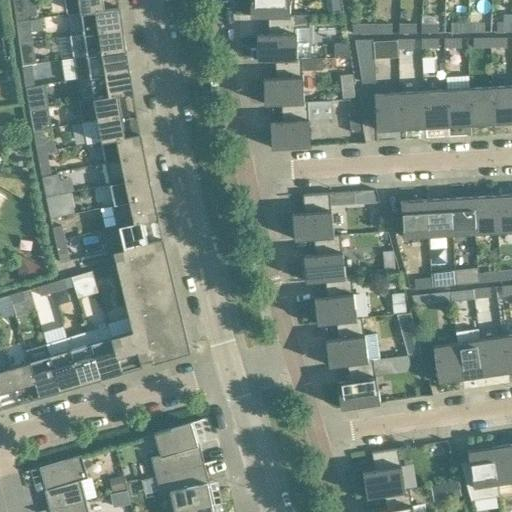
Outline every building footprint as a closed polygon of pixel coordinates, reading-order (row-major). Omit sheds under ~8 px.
[(12,0),(16,22),(28,20),(25,0),(12,0)] [(65,0),(67,14),(80,12),(120,7),(118,0),(65,0)] [(269,15),(289,15),(289,0),(250,0),(250,16),(269,15)] [(123,28),(120,7),(80,12),(83,34),(123,28)] [(269,33),(257,34),(257,60),(275,60),(275,59),(296,59),(296,58),(296,27),(310,27),(310,14),(289,15),(269,15),(269,16),(269,33)] [(511,22),(497,23),(497,32),(511,31),(511,22)] [(451,23),(451,32),(468,32),(467,23),(451,23)] [(484,23),(467,23),(468,32),(484,32),(484,23)] [(353,34),(375,34),(375,24),(352,25),(353,34)] [(375,24),(375,34),(392,33),(391,24),(375,24)] [(399,24),(399,33),(416,33),(416,24),(399,24)] [(421,24),(421,33),(438,33),(438,24),(421,24)] [(29,25),(17,27),(19,41),(31,40),(29,25)] [(83,34),(71,36),(74,57),(126,49),(123,28),(83,34)] [(490,38),(490,47),(507,47),(506,37),(490,38)] [(461,38),(444,38),(444,48),(461,47),(461,38)] [(473,47),(490,47),(490,38),(473,38),(473,47)] [(374,81),(372,39),(355,40),(362,82),(374,81)] [(414,39),(397,39),(397,48),(414,48),(414,39)] [(438,39),(421,39),(421,48),(438,48),(438,39)] [(32,41),(19,43),(22,65),(31,64),(36,63),(32,41)] [(349,43),(334,43),(334,57),(351,57),(349,43)] [(126,49),(74,57),(77,79),(90,77),(129,70),(126,49)] [(310,58),(302,58),(302,69),(322,69),(322,57),(310,58)] [(296,59),(275,59),(275,60),(276,77),(263,78),(264,103),(308,101),(303,101),(302,69),(302,58),(296,58),(296,59)] [(33,77),(31,64),(22,65),(24,79),(33,77)] [(133,92),(129,70),(90,77),(94,98),(133,92)] [(35,86),(26,87),(28,98),(37,97),(44,96),(42,85),(35,86)] [(511,85),(492,86),(495,123),(511,121),(511,85)] [(472,124),(495,123),(492,86),(469,88),(472,124)] [(472,124),(469,88),(447,89),(449,126),(472,124)] [(426,127),(449,126),(447,89),(424,90),(426,127)] [(400,92),(402,128),(426,127),(424,90),(400,92)] [(81,101),(80,101),(83,122),(137,113),(133,92),(94,98),(81,101)] [(376,130),(402,128),(400,92),(374,93),(376,130)] [(28,98),(29,109),(39,108),(37,97),(28,98)] [(308,101),(264,103),(264,104),(281,103),(282,121),(270,121),(271,148),(304,146),(310,145),(308,101)] [(39,108),(29,109),(33,131),(42,130),(52,128),(48,106),(39,108)] [(351,132),(364,130),(360,111),(348,113),(351,132)] [(101,141),(141,134),(137,113),(83,122),(87,144),(101,141)] [(101,141),(105,163),(145,155),(141,134),(101,141)] [(35,140),(37,153),(46,152),(44,138),(35,140)] [(49,165),(46,152),(37,153),(40,167),(49,165)] [(105,163),(110,184),(149,176),(145,155),(105,163)] [(110,184),(114,205),(153,197),(149,176),(110,184)] [(46,197),(55,195),(52,182),(43,184),(46,197)] [(376,191),(366,191),(366,203),(379,202),(376,191)] [(330,193),(303,194),(303,196),(305,212),(292,213),(294,238),(340,235),(340,234),(333,235),(330,193)] [(511,193),(496,195),(498,231),(511,230),(511,193)] [(58,209),(55,195),(46,197),(49,210),(58,209)] [(496,195),(473,196),(475,233),(498,231),(496,195)] [(473,196),(450,197),(452,234),(475,233),(473,196)] [(114,205),(119,226),(158,218),(153,197),(114,205)] [(450,197),(426,199),(429,236),(452,234),(450,197)] [(429,236),(426,199),(401,200),(403,237),(429,236)] [(119,226),(124,248),(163,238),(158,218),(119,226)] [(53,227),(56,241),(64,239),(62,225),(53,227)] [(357,249),(372,248),(370,233),(355,234),(357,249)] [(388,233),(375,234),(376,248),(388,248),(388,233)] [(340,235),(294,238),(294,239),(314,237),(316,254),(303,255),(305,280),(351,276),(344,276),(340,235)] [(176,295),(163,238),(124,248),(126,255),(115,258),(117,263),(127,307),(176,295)] [(67,252),(64,239),(56,241),(58,254),(67,252)] [(48,266),(44,243),(41,241),(32,257),(48,266)] [(107,276),(105,267),(92,271),(94,280),(107,276)] [(478,269),(455,271),(456,285),(479,282),(478,273),(478,269)] [(511,269),(500,271),(501,280),(511,278),(511,269)] [(81,283),(94,280),(92,271),(79,275),(81,283)] [(455,271),(431,273),(431,278),(432,287),(456,285),(455,271)] [(483,273),(484,282),(501,280),(500,271),(483,273)] [(351,276),(305,280),(306,281),(325,279),(327,296),(314,297),(317,323),(336,321),(356,318),(351,276)] [(71,277),(51,283),(53,292),(74,286),(71,277)] [(431,278),(415,280),(415,289),(432,287),(431,278)] [(53,292),(51,283),(38,287),(40,296),(53,292)] [(502,295),(511,294),(511,285),(501,286),(502,295)] [(491,296),(490,287),(473,289),(474,298),(491,296)] [(473,289),(450,291),(451,301),(474,299),(474,298),(473,289)] [(25,300),(23,291),(10,295),(12,304),(25,300)] [(435,302),(451,301),(450,291),(434,293),(435,302)] [(405,293),(393,295),(395,313),(407,312),(405,293)] [(0,307),(12,304),(10,295),(0,298),(0,307)] [(127,307),(133,331),(142,362),(151,360),(152,363),(190,351),(176,295),(127,307)] [(411,315),(399,316),(401,330),(412,329),(411,315)] [(338,338),(326,339),(329,366),(347,363),(373,359),(379,358),(376,333),(364,335),(362,317),(356,318),(336,321),(338,338)] [(108,326),(88,332),(101,378),(122,371),(112,337),(108,326)] [(485,375),(480,338),(478,327),(456,331),(457,342),(463,378),(485,375)] [(143,365),(142,362),(133,331),(112,337),(122,371),(143,365)] [(88,332),(67,338),(81,384),(101,378),(88,332)] [(508,371),(511,370),(511,333),(502,335),(508,371)] [(480,338),(485,375),(508,371),(502,335),(480,338)] [(47,344),(60,390),(81,384),(67,338),(47,344)] [(457,342),(433,345),(438,382),(463,378),(457,342)] [(47,344),(26,350),(30,361),(40,396),(60,390),(47,344)] [(397,357),(386,359),(387,371),(399,369),(397,357)] [(373,359),(347,363),(349,380),(337,382),(341,408),(373,403),(379,402),(373,359)] [(19,402),(40,396),(29,361),(9,367),(19,402)] [(9,367),(0,369),(0,407),(19,402),(9,367)] [(431,386),(422,388),(424,396),(433,395),(431,386)] [(160,454),(151,457),(156,476),(204,463),(199,444),(197,444),(191,423),(191,422),(154,433),(160,454)] [(511,443),(492,446),(497,483),(511,480),(511,443)] [(497,483),(492,446),(467,450),(469,462),(460,463),(471,500),(499,496),(497,483)] [(398,448),(371,452),(372,454),(375,469),(362,471),(366,496),(409,489),(409,488),(405,489),(398,448)] [(81,455),(39,467),(40,468),(46,489),(44,490),(49,509),(86,500),(80,480),(88,478),(81,455)] [(204,463),(156,476),(161,495),(170,493),(174,511),(180,511),(212,505),(212,504),(207,483),(209,483),(204,464),(204,463)] [(123,476),(112,479),(115,491),(126,489),(123,476)] [(458,484),(448,486),(450,495),(460,494),(458,484)] [(413,511),(409,489),(366,496),(366,497),(384,494),(386,510),(374,511),(413,511)] [(132,511),(128,493),(114,496),(117,511),(132,511)] [(88,511),(86,500),(49,509),(49,510),(49,511),(88,511)]
